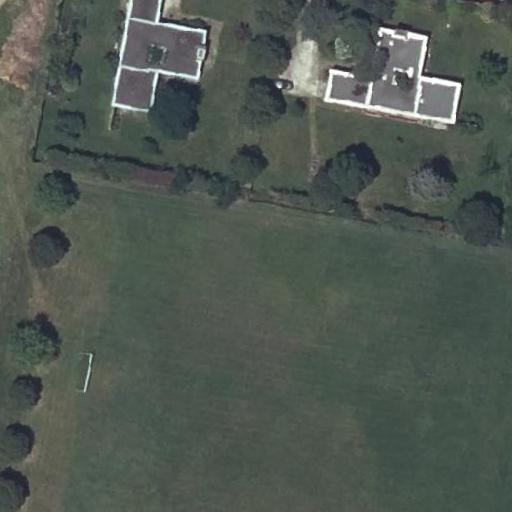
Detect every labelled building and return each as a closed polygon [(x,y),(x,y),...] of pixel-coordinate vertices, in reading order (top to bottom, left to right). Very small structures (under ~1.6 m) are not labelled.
[(114,101),(151,107),(159,72),(149,70),(150,61),(153,48),(168,51),(165,63),(199,69),(200,60),(203,60),(206,47),(203,47),(205,32),(166,25),(165,34),(156,32),(158,23),(161,0),(130,0),(127,20),(133,21),(126,60),(121,60),(114,101)] [(121,60),(126,60),(133,21),(127,20),(121,60)] [(156,32),(165,34),(166,25),(158,23),(156,32)] [(448,122),(455,84),(420,78),(419,85),(409,84),(395,81),(397,68),(411,70),(417,35),(407,34),(407,31),(394,29),(394,32),(379,29),(373,68),(381,69),(379,78),(371,77),(330,71),(325,101),(366,108),(367,103),(407,110),(406,116),(448,122)] [(409,84),(419,85),(420,78),(425,37),(417,35),(411,70),(409,84)] [(159,72),(197,79),(199,69),(165,63),(150,61),(149,70),(159,72)] [(371,77),(379,78),(381,69),(373,68),(371,77)] [(366,108),(406,116),(407,110),(367,103),(366,108)]
